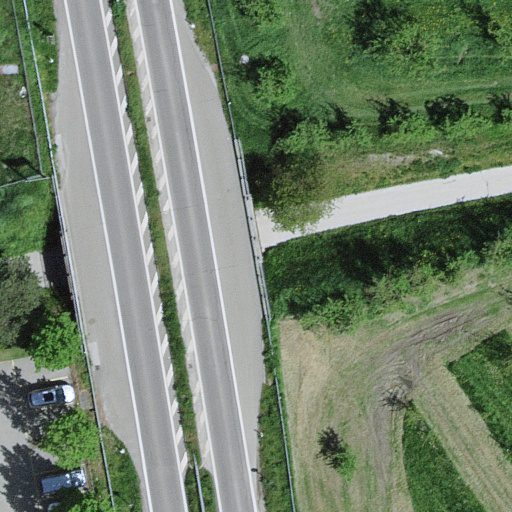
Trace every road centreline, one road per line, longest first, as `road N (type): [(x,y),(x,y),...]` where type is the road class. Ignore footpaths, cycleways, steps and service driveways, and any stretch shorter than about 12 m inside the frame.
road 1 (track): [(0,279),(511,180)]
road 2 (secondary): [(81,0),(169,511)]
road 3 (secondary): [(239,511),(152,0)]
